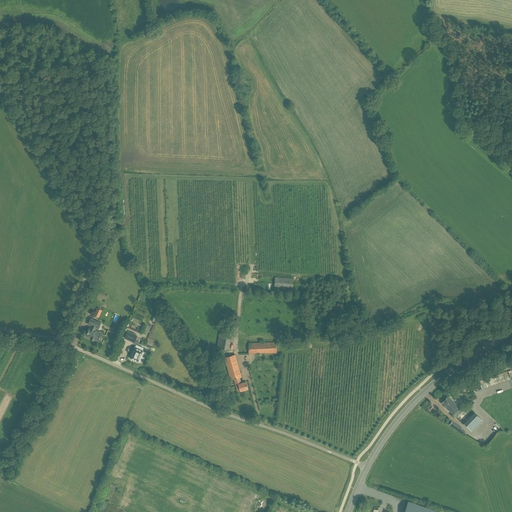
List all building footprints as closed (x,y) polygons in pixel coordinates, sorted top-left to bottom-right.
[(292,289),(293,279),(275,277),(274,288),(292,289)] [(107,291),(102,305),(107,307),(113,293),(107,291)] [(94,315),(94,316),(99,318),(100,314),(102,310),(97,308),(94,315)] [(130,321),(140,325),(144,317),(134,312),(130,321)] [(91,319),(88,324),(91,326),(90,328),(89,328),(86,336),(91,338),(90,339),(93,340),(94,339),(99,341),(102,334),(94,330),(96,328),(98,329),(100,323),(91,319)] [(220,330),(217,348),(228,349),(231,331),(220,330)] [(137,335),(128,331),(125,338),(134,342),(133,344),(136,345),(135,347),(130,358),(137,361),(138,362),(138,361),(140,362),(144,353),(142,352),(142,351),(143,351),(142,350),(143,348),(138,346),(139,343),(134,341),(137,335)] [(248,354),(276,353),(276,342),(248,343),(248,354)] [(248,389),(246,381),(241,382),(239,378),(241,377),(235,355),(224,358),(231,380),(234,379),(237,392),(240,391),(248,389)] [(511,370),(472,384),(475,391),(511,378),(511,370)] [(463,400),(465,403),(471,397),(468,394),(463,400)] [(456,418),(463,411),(448,397),(441,404),(456,418)] [(470,432),(479,423),(482,420),(475,412),(471,415),(463,424),(470,432)] [(450,425),(464,435),(466,433),(461,430),(462,428),(452,422),(450,425)] [(445,498),(448,490),(443,487),(439,495),(445,498)] [(135,499),(160,511),(161,507),(136,496),(135,499)] [(408,501),(404,511),(439,511),(440,511),(408,501)]
